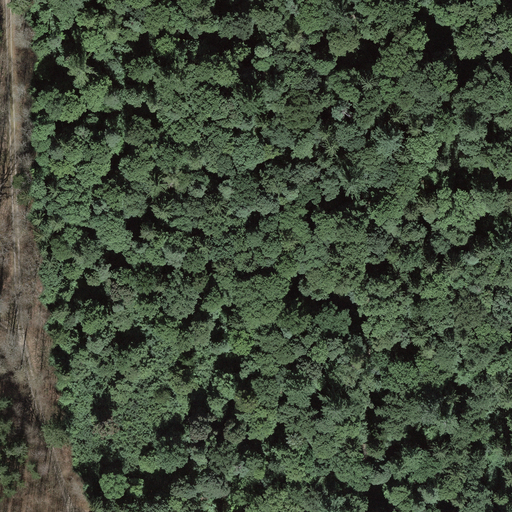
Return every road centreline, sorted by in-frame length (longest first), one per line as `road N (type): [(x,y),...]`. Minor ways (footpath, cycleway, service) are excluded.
road 1 (track): [(71,511),(17,318),(7,0)]
road 2 (track): [(355,0),(367,244),(361,493)]
road 3 (track): [(361,493),(439,429),(511,309)]
